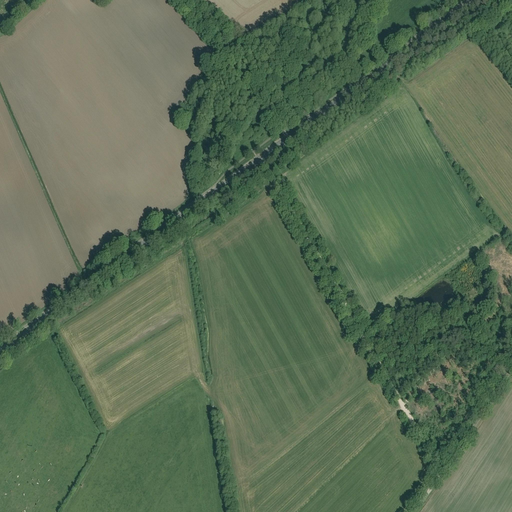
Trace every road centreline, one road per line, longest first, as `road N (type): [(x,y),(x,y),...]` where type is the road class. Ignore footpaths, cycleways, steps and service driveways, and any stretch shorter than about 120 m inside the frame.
road 1 (tertiary): [(0,351),(475,0)]
road 2 (track): [(440,475),(260,155)]
road 3 (unclassified): [(414,511),(511,368)]
